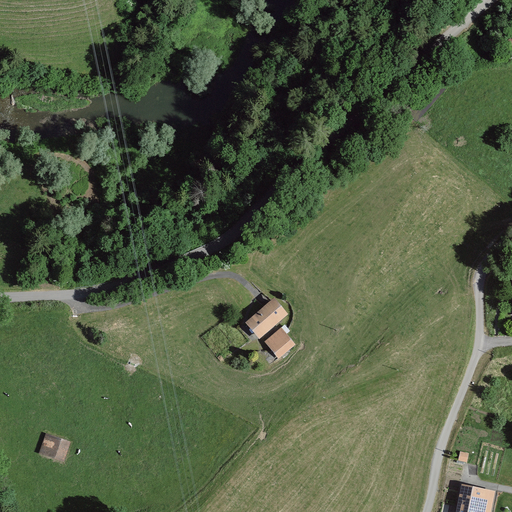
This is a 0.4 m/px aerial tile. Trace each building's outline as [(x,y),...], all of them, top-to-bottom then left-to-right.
[(272,298),(239,326),(255,344),(288,317),(272,298)] [(281,329),(262,344),(277,362),(296,347),(281,329)] [(71,443),(46,435),(40,454),(65,462),(71,443)] [(465,464),(467,454),(457,452),(455,462),(465,464)] [(491,511),(495,492),(456,484),(450,511),(491,511)]
